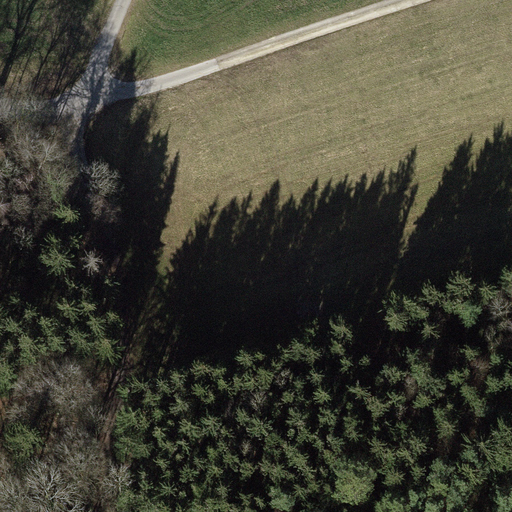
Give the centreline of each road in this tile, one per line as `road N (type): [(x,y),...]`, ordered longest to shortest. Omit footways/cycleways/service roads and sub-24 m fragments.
road 1 (track): [(409,0),(154,86),(82,101),(77,142),(125,305),(113,511)]
road 2 (unclassified): [(0,111),(82,101),(125,0)]
